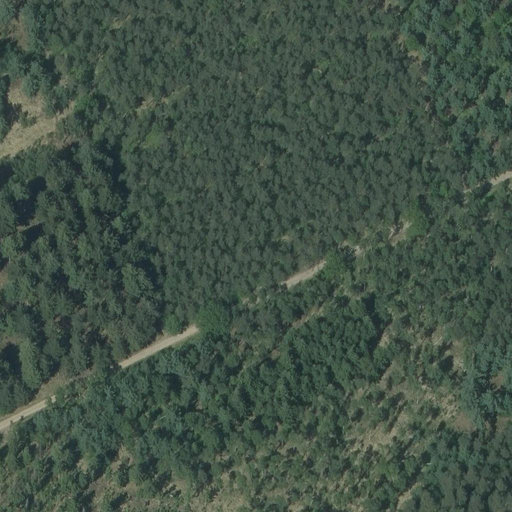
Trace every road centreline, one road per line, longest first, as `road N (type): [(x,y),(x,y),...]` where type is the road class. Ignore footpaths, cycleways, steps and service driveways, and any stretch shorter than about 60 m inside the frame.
road 1 (track): [(0,425),(511,177)]
road 2 (track): [(168,341),(15,0)]
